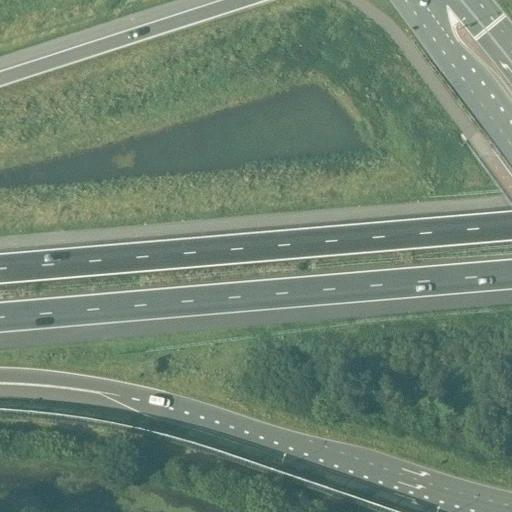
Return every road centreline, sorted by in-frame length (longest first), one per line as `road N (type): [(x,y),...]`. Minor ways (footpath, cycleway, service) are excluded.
road 1 (motorway): [(0,376),(120,389),(511,511)]
road 2 (motorway): [(0,319),(511,275)]
road 3 (motorway): [(511,227),(0,269)]
road 4 (motorway): [(247,0),(0,79)]
road 5 (secondary): [(405,0),(511,144)]
